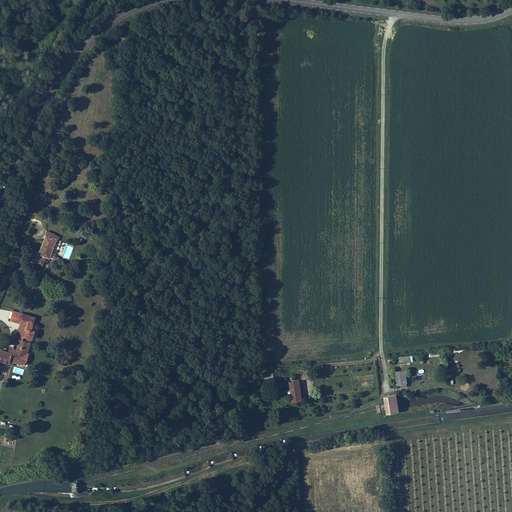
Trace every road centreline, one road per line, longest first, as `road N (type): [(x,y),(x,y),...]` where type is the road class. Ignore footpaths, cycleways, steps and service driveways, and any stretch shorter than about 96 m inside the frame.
road 1 (track): [(0,480),(127,463),(369,402),(383,389),(382,360)]
road 2 (secondary): [(148,0),(70,56),(0,197)]
road 3 (secondary): [(511,7),(466,19),(294,0)]
